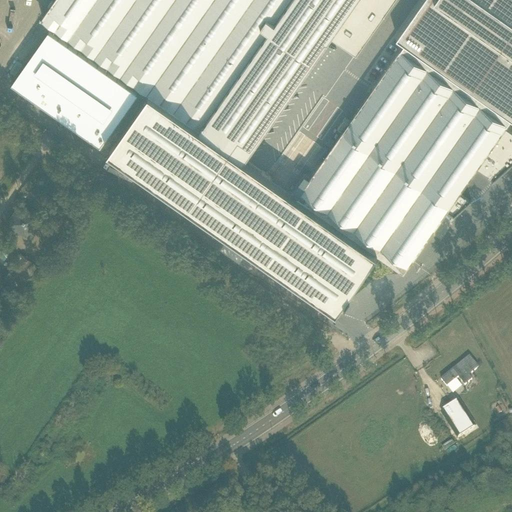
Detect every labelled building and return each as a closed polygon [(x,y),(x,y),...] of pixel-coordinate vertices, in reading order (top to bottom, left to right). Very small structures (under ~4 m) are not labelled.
[(54,0),(42,18),(149,92),(108,150),(221,229),(220,230),(259,257),(260,256),(337,310),(378,252),(300,198),(301,197),(298,195),(262,170),(262,171),(244,158),(330,36),(356,54),(394,0),(54,0)] [(511,0),(422,0),(397,37),(405,43),(401,48),(507,122),(507,123),(511,117),(511,118),(511,0)] [(49,30),(12,83),(101,145),(138,93),(49,30)] [(342,133),(298,195),(301,197),(300,198),(378,252),(404,270),(446,210),(454,215),(471,200),(471,199),(469,200),(458,192),(476,167),(493,179),(492,180),(493,181),(511,163),(511,132),(504,127),(507,123),(507,122),(401,48),(349,123),(342,133)] [(342,133),(349,123),(343,118),(337,127),(340,129),(338,131),(342,133)] [(25,233),(36,216),(19,204),(8,221),(25,233)] [(478,367),(476,365),(469,357),(441,380),(447,387),(458,377),(465,385),(472,379),(469,376),(478,367)] [(441,412),(440,413),(456,437),(457,439),(473,429),(456,402),(441,412)]
